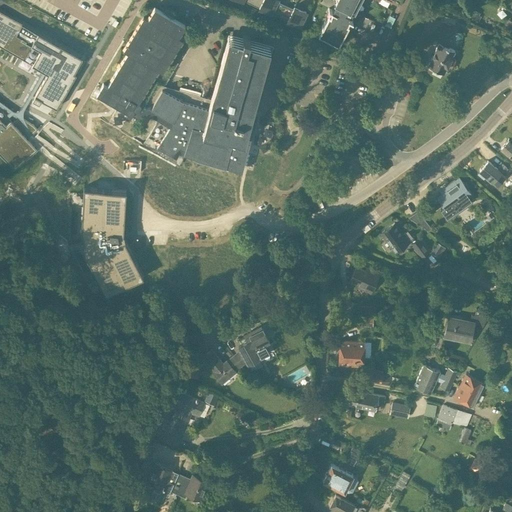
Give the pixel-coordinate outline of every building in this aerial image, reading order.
[(242,0),(243,0),(271,13),(277,1),(277,0),(242,0)] [(334,0),(334,2),(336,3),(330,14),(328,13),(318,34),(338,46),(348,25),(347,24),(349,21),(348,21),(352,12),(354,13),(359,0),(334,0)] [(277,1),(271,13),(299,26),(306,11),(294,6),(293,8),(277,1)] [(103,83),(96,94),(131,115),(132,113),(136,116),(148,112),(149,113),(137,134),(132,137),(178,166),(185,155),(196,158),(226,166),(234,168),(237,169),(242,170),(258,111),(257,111),(253,110),(270,45),(249,39),(250,35),(243,34),(242,37),(229,34),(211,99),(165,87),(156,84),(142,108),(138,110),(141,105),(138,103),(158,68),(163,71),(184,35),(179,33),(184,25),(186,22),(155,4),(148,16),(144,13),(123,48),(128,50),(107,85),(103,83)] [(0,45),(15,54),(47,72),(34,95),(33,98),(32,99),(39,103),(41,99),(56,107),(76,73),(74,72),(82,57),(0,9),(0,45)] [(478,21),(480,16),(478,15),(479,13),(473,9),(469,17),(478,21)] [(511,29),(511,21),(507,18),(503,24),(511,29)] [(455,32),(457,24),(442,21),(441,29),(439,42),(428,65),(443,73),(447,66),(451,69),(456,59),(451,57),(455,50),(449,47),(453,32),(455,32)] [(358,38),(350,35),(346,44),(353,48),(354,47),(358,38)] [(0,155),(14,170),(38,149),(11,121),(6,124),(0,117),(0,155)] [(511,137),(509,141),(508,140),(501,148),(511,157),(511,137)] [(479,171),(477,173),(483,179),(484,177),(491,183),(492,182),(498,176),(499,177),(507,168),(502,164),(498,169),(487,160),(483,165),(480,169),(479,171)] [(447,217),(471,199),(468,194),(471,192),(459,176),(441,189),(443,192),(436,197),(443,207),(441,208),(447,217)] [(82,232),(86,254),(86,255),(106,295),(143,276),(125,239),(124,231),(123,231),(126,190),(84,187),(81,232),(82,232)] [(418,210),(408,217),(428,231),(432,228),(418,210)] [(407,230),(404,233),(395,220),(380,232),(385,239),(381,242),(387,251),(392,248),(395,252),(409,241),(408,239),(412,236),(407,230)] [(421,256),(429,250),(419,236),(411,243),(421,256)] [(437,241),(431,251),(439,257),(446,247),(437,241)] [(366,271),(354,266),(349,279),(371,288),(377,272),(367,268),(366,271)] [(429,292),(410,292),(410,302),(428,302),(429,292)] [(373,315),(373,307),(357,306),(357,314),(373,315)] [(448,314),(444,335),(470,341),(473,324),(474,324),(482,326),(487,317),(489,310),(479,308),(476,308),(474,314),(471,314),(470,318),(448,314)] [(373,326),(373,315),(361,315),(361,326),(373,326)] [(240,348),(232,355),(241,366),(247,361),(248,364),(260,357),(260,356),(269,350),(265,343),(269,340),(261,325),(244,335),(247,340),(238,346),(240,348)] [(372,364),(372,356),(364,356),(364,340),(339,339),(339,363),(363,364),(372,364)] [(223,362),(212,348),(202,357),(213,370),(212,371),(222,383),(236,371),(236,370),(241,366),(232,355),(227,359),(223,362)] [(427,379),(432,366),(423,362),(413,385),(421,388),(425,378),(427,379)] [(440,370),(432,366),(427,379),(425,378),(421,388),(430,392),(436,379),(442,381),(440,386),(449,390),(455,377),(446,373),(445,374),(439,372),(440,370)] [(368,367),(365,379),(381,382),(389,383),(391,374),(383,372),(384,370),(368,367)] [(455,377),(457,371),(448,367),(446,373),(455,377)] [(463,401),(464,401),(475,377),(466,372),(454,397),(463,401)] [(473,407),(485,382),(475,377),(464,401),(463,401),(473,407)] [(347,387),(344,404),(375,410),(377,402),(384,404),(385,396),(378,394),(379,393),(347,387)] [(159,438),(177,446),(192,412),(198,415),(204,401),(183,392),(168,424),(166,423),(159,438)] [(410,405),(392,401),(390,413),(407,416),(410,405)] [(451,422),(456,408),(443,403),(438,417),(451,422)] [(456,408),(451,422),(465,427),(466,427),(471,414),(456,408)] [(511,411),(506,409),(502,422),(510,425),(511,420),(511,419),(511,411)] [(465,427),(460,441),(465,444),(471,429),(466,427),(465,427)] [(141,441),(139,455),(152,457),(154,443),(141,441)] [(350,450),(345,460),(354,464),(359,454),(350,450)] [(458,460),(451,457),(449,463),(455,466),(458,460)] [(474,458),(468,468),(481,475),(487,465),(474,458)] [(134,459),(131,470),(139,472),(142,461),(134,459)] [(168,496),(170,490),(178,474),(178,472),(156,462),(148,480),(156,484),(151,496),(162,501),(165,494),(168,496)] [(323,480),(344,491),(353,473),(332,462),(323,480)] [(404,488),(412,474),(405,470),(397,485),(404,488)] [(208,481),(192,474),(190,479),(178,474),(170,490),(185,497),(187,493),(200,499),(208,481)] [(342,511),(357,511),(360,505),(335,493),(329,505),(342,511)] [(511,511),(511,502),(505,500),(501,510),(490,506),(487,511),(511,511)]
